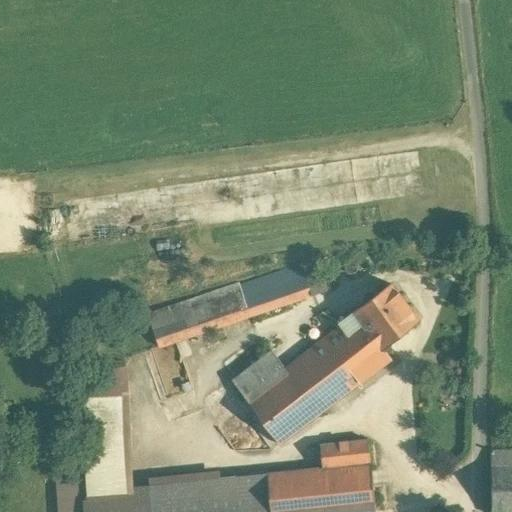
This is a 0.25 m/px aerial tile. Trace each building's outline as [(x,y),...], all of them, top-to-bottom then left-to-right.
[(369,263),(369,261),(369,258),(367,256),(365,255),(363,255),(360,255),(358,256),(357,259),(357,261),(357,263),(359,265),(361,267),(363,267),(365,267),(368,265),(369,263)] [(317,258),(276,272),(287,303),(328,289),(323,275),(317,258)] [(355,268),(355,266),(355,263),(353,261),(351,260),(349,259),(346,260),(344,261),(343,263),(342,266),(343,268),(344,270),(346,272),(349,272),(351,272),(353,270),(355,268)] [(333,271),(323,275),(328,289),(338,286),(333,271)] [(276,272),(239,285),(250,315),(250,316),(287,303),(276,272)] [(238,282),(215,290),(226,324),(250,315),(239,285),(238,282)] [(391,284),(355,311),(383,347),(418,320),(391,284)] [(215,290),(163,308),(175,341),(226,324),(215,290)] [(163,308),(146,314),(158,347),(175,341),(163,308)] [(341,321),(322,312),(232,380),(280,444),(392,359),(383,347),(355,311),(354,310),(341,321)] [(124,363),(108,364),(108,367),(109,373),(125,372),(125,367),(124,363)] [(239,511),(235,477),(133,488),(127,366),(125,367),(125,372),(109,373),(108,367),(82,369),(88,494),(82,501),(83,511),(239,511)] [(323,468),(235,477),(239,511),(360,511),(376,510),(368,440),(320,445),(323,468)] [(511,449),(491,450),(491,466),(511,465),(511,449)] [(511,511),(511,465),(491,466),(492,511),(511,511)] [(57,511),(82,511),(79,477),(55,479),(57,511)]
